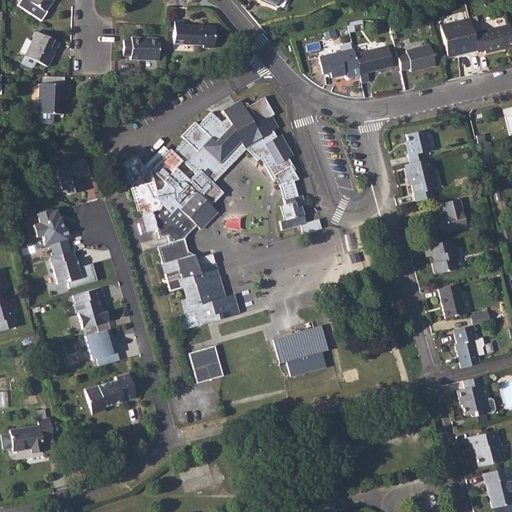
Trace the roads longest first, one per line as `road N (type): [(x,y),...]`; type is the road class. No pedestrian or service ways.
road 1 (residential): [(362,112),(433,381)]
road 2 (residential): [(173,445),(110,234),(95,221)]
road 3 (residential): [(221,0),(301,91),(330,108),(362,112)]
road 4 (residential): [(173,445),(92,492),(13,511)]
road 5 (residential): [(362,112),(511,82)]
road 6 (residential): [(383,495),(456,477),(445,421)]
